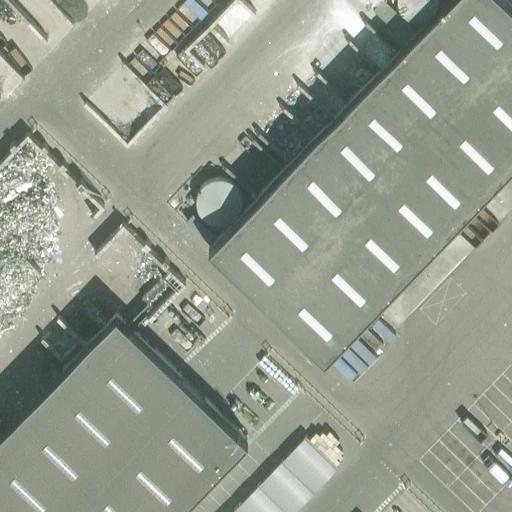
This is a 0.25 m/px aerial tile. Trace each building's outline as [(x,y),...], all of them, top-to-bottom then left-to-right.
[(210,246),(325,356),(511,162),(511,1),(510,0),(445,0),(417,29),(403,44),(210,246)] [(415,14),(419,14),(422,14),(424,13),(426,13),(429,11),(430,10),(433,8),(434,7),(435,5),(436,4),(437,2),(437,1),(437,0),(399,0),(400,2),(401,3),(401,5),(402,6),(403,7),(405,9),(407,11),(410,13),(412,13),(415,14)] [(398,11),(384,26),(403,44),(417,29),(398,11)] [(0,278),(8,269),(0,261),(0,278)] [(118,310),(0,432),(0,511),(176,511),(249,436),(118,310)]
